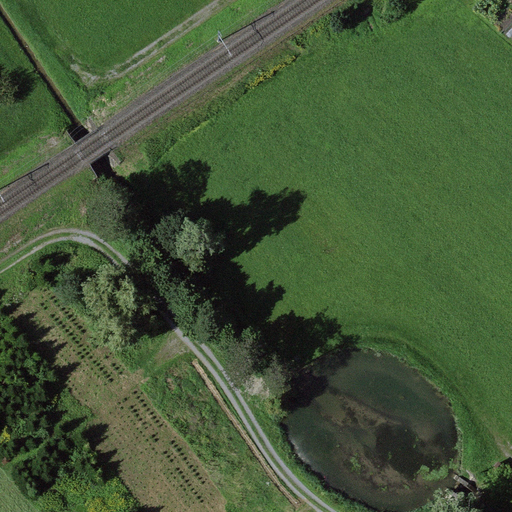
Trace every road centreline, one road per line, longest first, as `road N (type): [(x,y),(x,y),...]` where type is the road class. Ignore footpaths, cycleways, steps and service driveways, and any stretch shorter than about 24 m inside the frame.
road 1 (track): [(324,511),(270,455),(222,367),(119,257),(86,236),(54,234),(0,267)]
road 2 (track): [(511,458),(433,354),(387,334),(340,333)]
